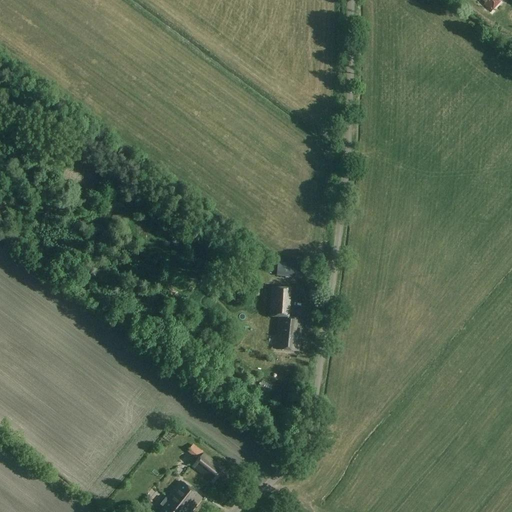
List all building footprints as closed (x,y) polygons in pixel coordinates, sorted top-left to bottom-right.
[(492,12),(502,0),(479,0),(480,0),(483,0),(486,2),(484,4),(492,12)] [(302,265),(278,263),(276,277),(301,279),(302,265)] [(290,287),(268,287),(267,317),(278,318),(277,336),(278,337),(277,340),(278,340),(277,350),(297,351),(299,337),(301,319),(287,318),(290,287)] [(213,483),(223,470),(203,453),(192,467),(213,483)] [(189,511),(201,498),(181,481),(161,506),(164,508),(160,511),(189,511)]
